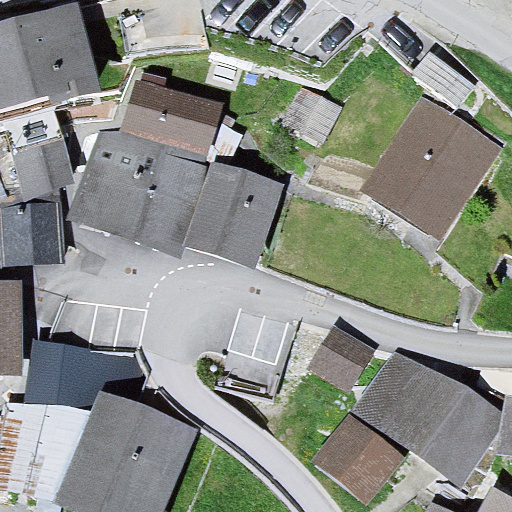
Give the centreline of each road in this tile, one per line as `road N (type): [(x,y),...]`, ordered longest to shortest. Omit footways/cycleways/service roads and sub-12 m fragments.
road 1 (residential): [(192,284),(302,303),(440,346),(511,351)]
road 2 (residential): [(318,511),(181,384),(170,346),(192,284)]
road 3 (residential): [(0,402),(23,388),(63,280),(192,284)]
